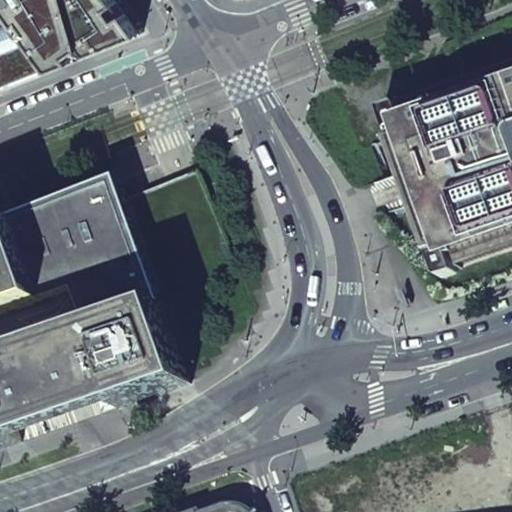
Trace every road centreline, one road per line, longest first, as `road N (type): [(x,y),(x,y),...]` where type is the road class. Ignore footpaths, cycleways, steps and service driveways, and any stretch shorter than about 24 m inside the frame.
road 1 (secondary): [(221,47),(316,209),(331,256),(325,322),(275,404)]
road 2 (secondary): [(275,404),(10,511)]
road 3 (secondary): [(511,341),(275,404)]
road 4 (residential): [(221,47),(0,135)]
road 5 (residential): [(335,0),(221,47)]
